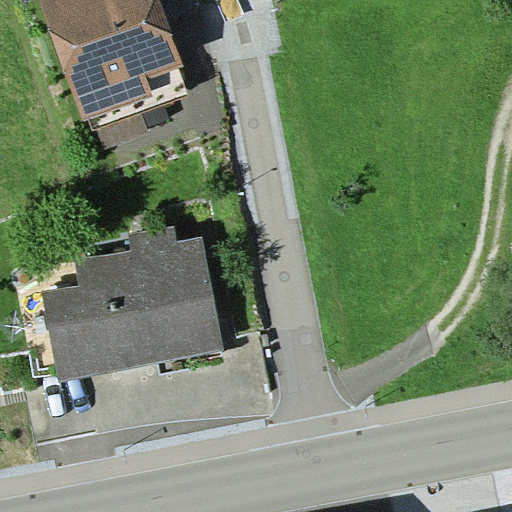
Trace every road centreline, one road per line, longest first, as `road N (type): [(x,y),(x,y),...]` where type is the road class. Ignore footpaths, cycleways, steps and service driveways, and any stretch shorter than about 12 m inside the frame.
road 1 (residential): [(324,470),(229,0)]
road 2 (tertiary): [(95,511),(324,470)]
road 3 (tertiary): [(324,470),(511,433)]
